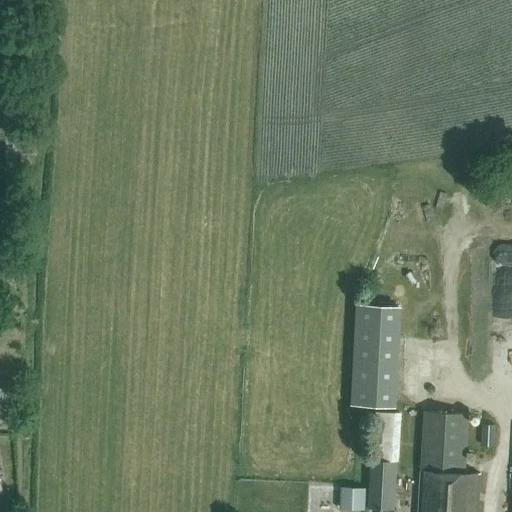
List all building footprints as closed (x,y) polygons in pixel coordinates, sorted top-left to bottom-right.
[(399,307),(356,304),(352,385),(351,404),(394,406),(395,387),(399,307)] [(468,413),(424,411),(418,511),(477,511),(480,473),(464,472),(468,413)] [(398,413),(375,412),(372,460),(370,459),(368,508),(394,510),(398,413)] [(495,424),(482,424),(481,445),(494,446),(495,424)] [(365,487),(340,487),(340,509),(365,509),(365,487)]
